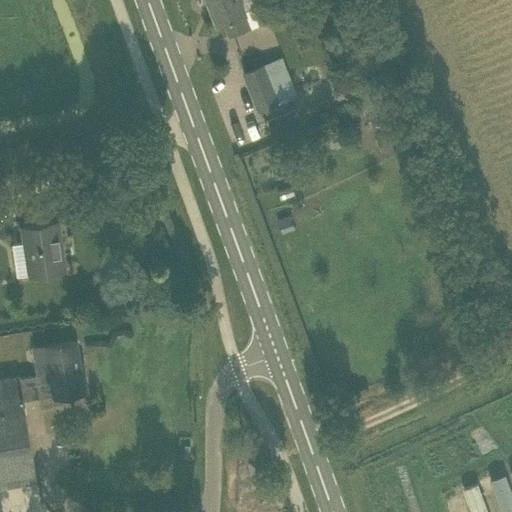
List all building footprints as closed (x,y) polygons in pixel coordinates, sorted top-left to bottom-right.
[(211,0),(219,19),(224,17),(230,34),(248,28),(241,11),(247,8),(266,1),(266,0),(211,0)] [(258,110),(277,103),(280,102),(266,63),(244,72),(258,110)] [(344,82),(337,84),(333,91),(335,99),(342,103),(350,100),(354,93),(351,85),(344,82)] [(275,138),(303,126),(295,107),(266,120),(275,138)] [(335,147),(347,143),(343,130),(331,134),(335,147)] [(31,273),(65,268),(58,219),(24,225),(31,273)] [(83,372),(77,339),(32,346),(37,374),(0,380),(0,394),(1,402),(0,402),(0,486),(37,480),(23,400),(55,394),(55,395),(88,390),(86,372),(83,372)]
